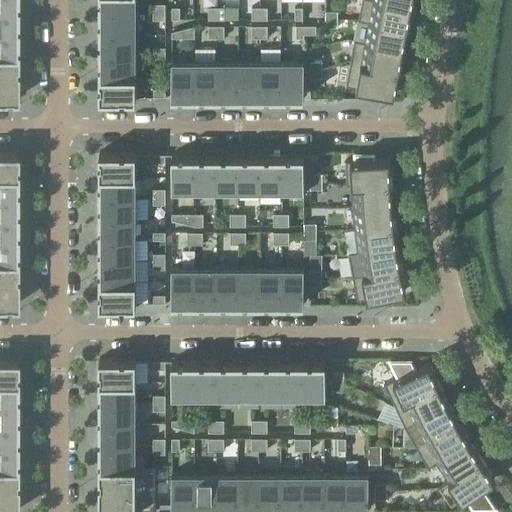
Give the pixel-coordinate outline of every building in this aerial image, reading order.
[(0,0),(0,10),(16,10),(16,5),(14,5),(14,0),(16,0),(15,0),(0,0)] [(98,0),(99,11),(136,11),(135,0),(98,0)] [(378,0),(361,0),(358,18),(406,28),(410,7),(378,0)] [(171,6),(171,19),(179,19),(179,6),(171,6)] [(0,10),(0,32),(16,32),(16,27),(14,27),(14,22),(16,22),(16,10),(0,10)] [(325,11),(325,19),(337,19),(337,10),(325,11)] [(99,21),(99,32),(135,32),(136,11),(99,11),(99,17),(101,17),(101,21),(99,21)] [(354,39),(354,40),(402,49),(406,28),(358,18),(358,19),(368,21),(364,41),(354,39)] [(337,19),(325,19),(325,27),(337,27),(337,19)] [(171,31),(171,37),(194,37),(194,25),(171,31)] [(316,25),(303,25),(304,33),(316,33),(316,25)] [(0,32),(0,53),(16,54),(16,48),(14,48),(14,44),(16,44),(16,32),(0,32)] [(99,43),(99,54),(135,54),(135,32),(99,32),(99,38),(101,38),(101,43),(99,43)] [(354,40),(350,62),(398,70),(402,49),(354,40)] [(0,98),(16,99),(16,54),(0,53),(0,98)] [(99,65),(99,75),(135,75),(135,54),(99,54),(99,60),(101,60),(101,65),(99,65)] [(194,96),(194,60),(171,60),(171,96),(179,96),(179,94),(183,94),(183,96),(194,96)] [(216,60),(194,60),(194,96),(200,96),(200,94),(205,94),(205,96),(216,96),(216,60)] [(237,60),(216,60),(216,96),(222,96),(222,94),(226,94),(226,96),(237,96),(237,60)] [(259,60),(237,60),(237,96),(243,96),(243,94),(248,94),(248,96),(259,96),(259,60)] [(281,60),(259,60),(259,96),(265,96),(265,94),(270,94),(270,96),(281,96),(281,60)] [(304,60),(281,60),(281,96),(286,96),(286,94),(291,94),(291,96),(304,96),(304,60)] [(310,61),(310,69),(322,69),(322,61),(310,61)] [(398,70),(350,62),(346,85),(360,88),(358,96),(378,96),(379,91),(394,94),(394,93),(398,70)] [(135,75),(99,75),(99,82),(101,82),(101,86),(99,86),(99,99),(135,99),(135,75)] [(153,96),(165,96),(165,88),(153,88),(153,96)] [(0,151),(0,173),(16,174),(16,168),(14,168),(14,164),(16,164),(16,151),(0,151)] [(99,163),(99,174),(135,174),(135,151),(99,151),(99,158),(101,158),(101,163),(99,163)] [(345,160),(346,184),(390,181),(389,159),(389,158),(374,159),(374,153),(354,153),(354,160),(345,160)] [(153,162),(165,162),(165,154),(153,154),(153,162)] [(171,190),(194,190),(194,154),(183,154),(183,156),(179,156),(179,154),(171,154),(171,190)] [(194,190),(216,190),(216,154),(205,154),(205,156),(200,156),(200,154),(194,154),(194,190)] [(216,190),(238,190),(238,154),(226,154),(226,156),(222,156),(222,154),(216,154),(216,190)] [(238,190),(259,190),(259,154),(248,154),(248,156),(243,156),(243,154),(238,154),(238,190)] [(259,190),(281,190),(281,154),(270,154),(270,156),(265,156),(265,154),(259,154),(259,190)] [(281,154),(281,190),(304,190),(304,154),(291,154),(291,156),(287,156),(287,154),(281,154)] [(0,173),(0,195),(16,195),(16,190),(14,190),(14,185),(16,185),(16,174),(0,173)] [(310,173),(310,181),(322,181),(322,173),(310,173)] [(99,185),(99,195),(135,195),(135,174),(99,174),(99,180),(101,180),(101,185),(99,185)] [(322,181),(310,181),(310,189),(322,189),(322,181)] [(352,201),(353,206),(391,203),(390,181),(346,184),(351,184),(352,201)] [(0,195),(0,216),(16,217),(16,212),(14,211),(14,207),(16,207),(16,195),(0,195)] [(99,206),(99,217),(135,217),(135,195),(99,195),(99,201),(101,201),(101,206),(99,206)] [(355,227),(355,229),(394,224),(391,203),(353,206),(353,212),(355,227)] [(172,219),(194,225),(194,213),(171,213),(171,219),(172,219)] [(194,213),(194,225),(203,225),(203,213),(194,213)] [(230,225),(238,225),(238,213),(230,213),(230,225)] [(281,213),(281,225),(289,225),(289,213),(281,213)] [(0,216),(0,238),(16,239),(16,233),(14,233),(14,228),(16,228),(16,217),(0,216)] [(99,228),(99,238),(135,238),(135,217),(99,217),(99,223),(101,223),(101,228),(99,228)] [(304,222),(304,230),(316,230),(316,222),(304,222)] [(358,251),(358,252),(396,246),(394,224),(355,229),(358,251)] [(316,230),(304,230),(304,238),(316,238),(316,230)] [(152,231),(152,239),(165,239),(165,231),(152,231)] [(194,231),(194,243),(202,243),(202,231),(194,231)] [(230,243),(238,243),(238,231),(230,231),(230,243)] [(281,231),(281,243),(289,243),(289,231),(281,231)] [(0,238),(0,259),(16,260),(16,255),(14,255),(14,250),(16,250),(16,239),(0,238)] [(99,249),(99,260),(135,260),(135,238),(99,238),(99,245),(101,245),(101,249),(99,249)] [(358,251),(348,253),(352,276),(400,267),(396,246),(358,252),(358,251)] [(153,253),(153,260),(165,260),(165,252),(153,253)] [(0,304),(16,305),(16,260),(0,259),(0,304)] [(99,271),(99,282),(135,282),(135,260),(99,260),(99,266),(101,266),(101,271),(99,271)] [(165,260),(153,260),(153,268),(165,268),(165,260)] [(194,303),(194,266),(171,266),(171,303),(178,303),(178,301),(183,301),(183,303),(194,303)] [(216,266),(194,266),(194,303),(200,303),(200,301),(205,301),(205,303),(216,303),(216,266)] [(238,266),(216,266),(216,303),(222,303),(222,301),(226,301),(226,303),(237,303),(238,266)] [(259,266),(238,266),(237,303),(243,303),(243,301),(248,301),(248,303),(259,303),(259,266)] [(281,266),(259,266),(259,303),(265,303),(265,301),(270,301),(269,303),(281,303),(281,266)] [(303,266),(281,266),(281,303),(286,303),(286,301),(291,301),(291,303),(304,303),(303,266)] [(400,267),(352,276),(357,300),(371,297),(371,301),(392,301),(390,293),(405,290),(405,289),(400,267)] [(310,269),(309,277),(322,277),(322,269),(310,269)] [(135,282),(99,282),(99,288),(101,288),(101,292),(99,292),(99,305),(135,305),(135,282)] [(153,294),(153,303),(165,303),(165,294),(153,294)] [(0,357),(0,380),(16,380),(16,375),(14,375),(14,370),(16,370),(16,357),(0,357)] [(99,375),(99,380),(135,380),(135,357),(99,357),(99,370),(101,370),(101,375),(99,375)] [(137,357),(137,378),(151,378),(151,357),(137,357)] [(153,360),(153,368),(165,368),(165,360),(153,360)] [(171,396),(194,396),(194,360),(183,360),(183,362),(178,362),(178,360),(171,360),(171,396)] [(194,396),(216,396),(216,360),(205,360),(205,362),(200,362),(200,360),(194,360),(194,396)] [(216,396),(237,396),(237,360),(226,360),(226,362),(222,362),(222,360),(216,360),(216,396)] [(237,396),(259,396),(259,360),(248,360),(248,362),(243,362),(243,360),(237,360),(237,396)] [(259,396),(281,396),(281,360),(269,360),(269,362),(265,362),(265,360),(259,360),(259,396)] [(281,396),(302,396),(302,360),(291,360),(291,362),(286,362),(287,360),(281,360),(281,396)] [(302,360),(302,396),(325,397),(325,360),(313,360),(313,362),(308,362),(308,360),(302,360)] [(384,383),(394,404),(438,383),(429,363),(428,362),(415,368),(411,360),(389,360),(397,377),(393,379),(384,383)] [(331,374),(331,382),(343,382),(343,374),(331,374)] [(0,380),(0,401),(16,402),(16,396),(14,396),(14,391),(16,391),(16,380),(0,380)] [(99,396),(99,402),(135,402),(135,380),(99,380),(99,391),(101,391),(101,396),(99,396)] [(343,382),(331,382),(331,390),(343,390),(343,382)] [(394,404),(404,425),(448,403),(438,383),(394,404)] [(0,401),(0,423),(16,423),(16,418),(14,418),(14,413),(16,413),(16,402),(0,401)] [(99,418),(99,423),(135,423),(135,402),(99,402),(99,413),(101,413),(101,418),(99,418)] [(404,425),(416,446),(458,422),(448,403),(404,425)] [(325,415),(325,423),(337,423),(337,415),(325,415)] [(171,425),(172,425),(194,431),(194,419),(171,419),(171,425)] [(416,446),(427,466),(469,440),(458,422),(416,446)] [(0,423),(0,444),(16,445),(16,439),(14,439),(14,435),(16,435),(16,423),(0,423)] [(99,439),(99,445),(135,445),(135,423),(99,423),(99,435),(101,435),(101,439),(99,439)] [(171,450),(179,450),(179,437),(171,437),(171,450)] [(302,437),(302,450),(310,450),(310,437),(302,437)] [(436,462),(448,480),(481,458),(469,440),(427,466),(428,467),(436,462)] [(0,444),(0,466),(16,466),(16,461),(14,461),(14,456),(16,456),(16,445),(0,444)] [(99,461),(99,466),(135,466),(135,465),(135,445),(99,445),(99,456),(101,456),(101,461),(99,461)] [(368,445),(369,453),(380,453),(380,445),(368,445)] [(481,458),(448,480),(462,500),(465,498),(472,508),(496,508),(482,487),(494,478),(493,477),(481,458)] [(135,466),(99,466),(99,511),(155,511),(155,465),(135,465),(135,466)] [(0,511),(16,511),(16,466),(0,466),(0,511)] [(171,503),(171,511),(178,511),(178,507),(183,507),(183,509),(194,509),(194,472),(171,472),(171,503)] [(216,472),(194,472),(194,509),(200,509),(200,507),(204,507),(205,509),(216,509),(216,472)] [(238,472),(216,472),(216,509),(222,509),(222,507),(226,507),(226,509),(238,509),(238,472)] [(259,472),(238,472),(238,509),(243,509),(243,507),(248,507),(248,509),(259,509),(259,472)] [(281,472),(259,472),(259,509),(265,509),(265,507),(269,507),(269,509),(281,509),(281,472)] [(302,472),(281,472),(281,509),(286,509),(286,507),(291,507),(291,509),(302,509),(302,472)] [(324,472),(302,472),(302,509),(308,509),(308,507),(313,507),(313,509),(324,509),(324,472)] [(346,472),(324,472),(324,509),(330,509),(330,506),(334,507),(334,509),(346,509),(346,472)] [(368,472),(346,472),(346,509),(351,509),(351,507),(356,507),(356,509),(368,509),(368,472)] [(375,483),(375,491),(387,491),(387,483),(375,483)] [(387,491),(375,491),(375,499),(386,498),(387,491)] [(171,511),(171,503),(159,503),(159,511),(171,511)]
